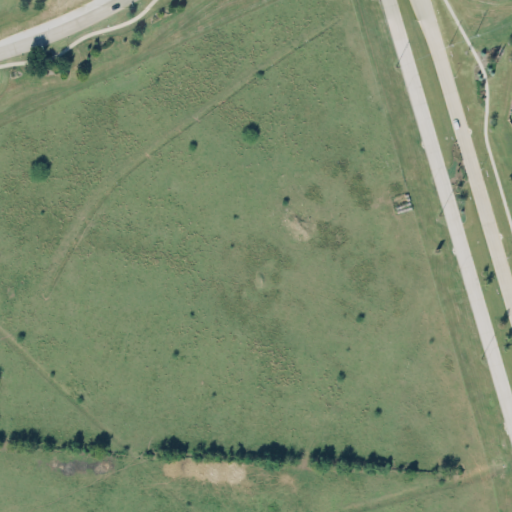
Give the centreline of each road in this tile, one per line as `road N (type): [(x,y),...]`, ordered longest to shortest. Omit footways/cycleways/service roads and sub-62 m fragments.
road 1 (tertiary): [(387,0),(511,423)]
road 2 (tertiary): [(511,309),(421,0)]
road 3 (secondary): [(0,50),(119,0)]
